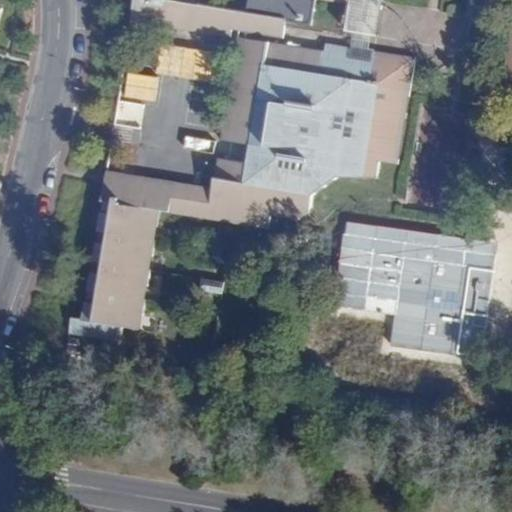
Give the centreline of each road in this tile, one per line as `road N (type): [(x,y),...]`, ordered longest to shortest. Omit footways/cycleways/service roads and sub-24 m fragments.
road 1 (residential): [(0,284),(41,120),(58,0)]
road 2 (secondary): [(76,485),(237,511)]
